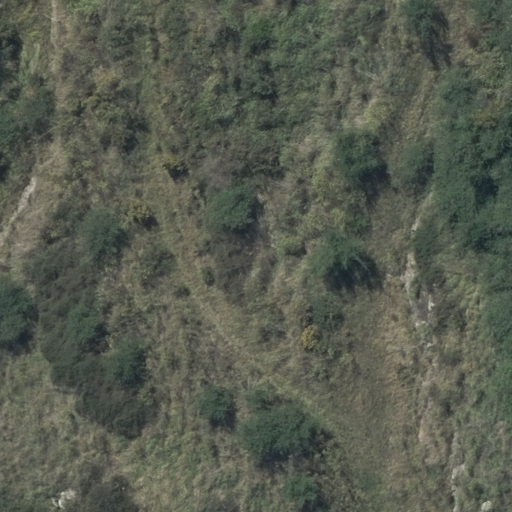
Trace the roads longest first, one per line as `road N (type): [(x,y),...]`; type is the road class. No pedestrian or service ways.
road 1 (track): [(463,0),(391,198),(388,389),(357,466),(301,487),(273,449),(182,244),(142,0)]
road 2 (track): [(9,0),(17,74),(0,120)]
